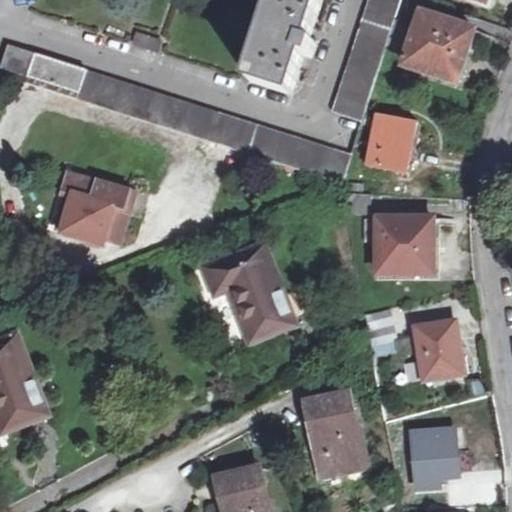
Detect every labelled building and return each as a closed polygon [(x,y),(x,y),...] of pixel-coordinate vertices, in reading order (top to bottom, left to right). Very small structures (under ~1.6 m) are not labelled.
[(321,4),(307,0),(274,0),(248,83),(292,98),(305,57),(312,59),(316,45),(309,42),(321,4)] [(367,0),(329,116),(360,127),(371,86),(383,51),(394,20),(400,0),(367,0)] [(394,20),(383,51),(407,61),(405,67),(458,86),(476,36),(422,17),(418,29),(394,20)] [(135,31),(131,42),(146,48),(150,37),(135,31)] [(342,191),(351,158),(320,148),(8,46),(0,72),(0,76),(340,190),(342,191)] [(363,169),(401,177),(412,129),(374,120),(363,169)] [(70,193),(80,196),(120,207),(129,217),(137,188),(76,172),(70,193)] [(120,207),(80,196),(69,233),(109,244),(120,207)] [(347,197),(348,216),(371,215),(370,196),(347,197)] [(120,207),(109,244),(119,248),(129,217),(120,207)] [(381,222),(383,274),(436,275),(436,221),(381,222)] [(226,292),(249,347),(295,330),(262,250),(205,272),(215,297),(226,292)] [(402,357),(399,312),(368,314),(371,359),(402,357)] [(434,363),(437,381),(465,376),(457,326),(418,333),(424,365),(434,363)] [(0,408),(9,431),(55,413),(26,334),(0,344),(0,408)] [(427,383),(437,381),(434,363),(424,365),(427,383)] [(310,405),(323,474),(368,465),(363,430),(359,431),(352,396),(310,405)] [(415,439),(418,488),(439,487),(439,480),(458,478),(454,437),(415,439)] [(223,483),(228,511),(276,511),(276,508),(273,509),(265,473),(223,483)]
